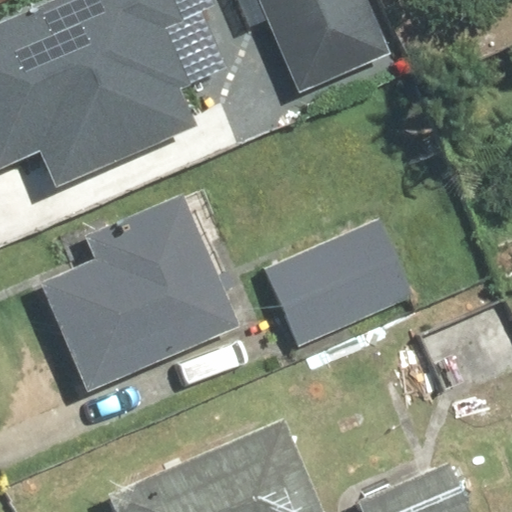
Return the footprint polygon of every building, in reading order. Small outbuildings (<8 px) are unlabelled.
[(0,155),(30,143),(47,184),(189,125),(172,82),(185,77),(159,15),(172,10),(168,0),(61,0),(0,25),(0,155)] [(237,0),(245,19),(264,11),(293,85),(395,46),(376,0),(237,0)] [(30,242),(92,390),(251,324),(189,176),(30,242)] [(385,201),(259,254),(294,338),(420,285),(385,201)] [(493,379),(465,320),(411,345),(438,404),(493,379)] [(112,484),(123,511),(341,511),(297,407),(112,484)] [(456,452),(356,493),(363,511),(480,511),(481,511),(456,452)]
